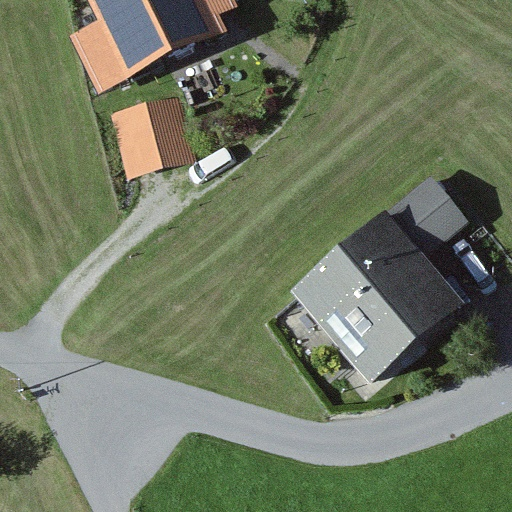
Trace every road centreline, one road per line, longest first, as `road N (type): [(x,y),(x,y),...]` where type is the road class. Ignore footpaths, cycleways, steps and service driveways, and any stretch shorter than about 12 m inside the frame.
road 1 (track): [(344,0),(317,69),(273,133),(73,284),(42,359),(113,511)]
road 2 (residential): [(511,389),(353,446),(190,411),(0,347)]
